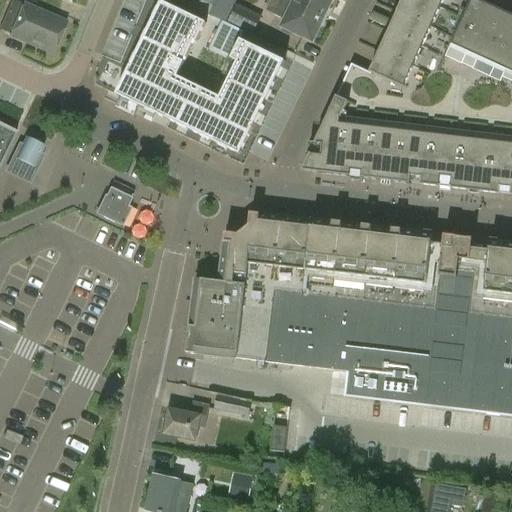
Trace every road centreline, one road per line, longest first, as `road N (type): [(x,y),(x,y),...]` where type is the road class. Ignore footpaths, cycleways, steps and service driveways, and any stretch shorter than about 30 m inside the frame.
road 1 (residential): [(150,366),(309,396),(329,426),(511,448)]
road 2 (residential): [(366,0),(285,162)]
road 3 (residential): [(120,511),(150,366)]
